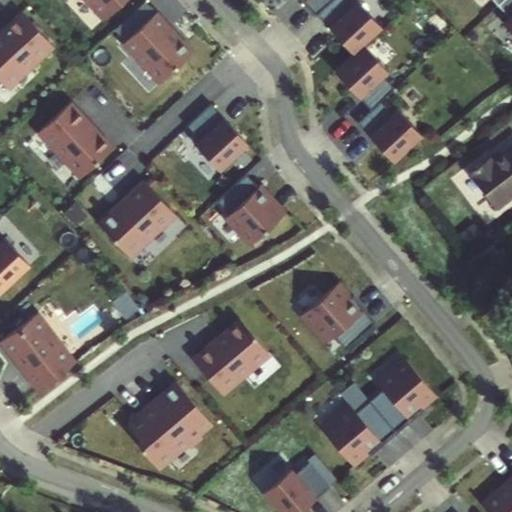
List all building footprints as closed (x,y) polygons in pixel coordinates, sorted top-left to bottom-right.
[(58,29),(31,0),(19,0),(5,13),(7,15),(0,20),(0,58),(10,69),(35,46),(37,48),(58,29)] [(197,35),(165,0),(155,0),(128,26),(164,65),(197,35)] [(323,0),(358,37),(368,28),(387,11),(377,0),(323,0)] [(340,55),(376,94),(386,85),(400,72),(388,59),(393,55),(368,28),(358,37),(340,55)] [(116,131),(76,85),(42,116),(84,162),(116,131)] [(376,94),(362,107),(399,146),(427,119),(403,93),(397,97),(386,85),(376,94)] [(216,87),(192,109),(205,122),(200,127),(225,154),(254,127),(216,87)] [(511,132),(511,133),(511,134),(511,141),(506,146),(502,140),(482,155),(507,189),(511,185),(511,132)] [(511,134),(511,133),(502,140),(506,146),(511,141),(511,134)] [(251,157),(222,184),(234,197),(231,200),(257,227),(265,220),(287,199),(274,185),(278,181),(266,168),(263,170),(251,157)] [(103,206),(135,241),(181,198),(149,163),(128,182),(129,184),(120,192),(119,191),(103,206)] [(265,220),(257,227),(261,230),(268,223),(265,220)] [(0,272),(4,276),(34,249),(9,222),(2,228),(0,225),(0,272)] [(345,265),(341,268),(353,283),(357,279),(345,265)] [(341,268),(309,296),(333,325),(339,320),(350,333),(380,307),(359,282),(360,281),(358,279),(353,283),(341,268)] [(39,298),(4,325),(17,343),(19,341),(26,351),(25,352),(42,375),(79,346),(62,324),(60,325),(39,298)] [(218,325),(197,343),(228,379),(249,361),(247,359),(273,336),(245,303),(228,317),(229,318),(220,326),(218,325)] [(218,325),(220,326),(229,318),(228,317),(218,325)] [(375,437),(425,394),(427,396),(429,394),(425,389),(439,376),(412,344),(383,368),(388,374),(374,385),(361,396),(357,391),(328,415),(356,447),(370,435),(374,439),(374,440),(377,438),(375,437)] [(135,398),(133,411),(144,423),(143,430),(163,453),(192,428),(197,429),(203,424),(204,418),(217,407),(181,365),(157,385),(160,389),(149,398),(135,398)] [(439,376),(425,389),(428,393),(443,381),(439,376)] [(356,447),(359,451),(374,439),(370,435),(356,447)] [(296,453),(268,477),(294,506),(335,471),(314,446),(300,458),(296,453)] [(511,511),(511,466),(486,491),(504,511),(511,511)] [(456,511),(476,511),(468,502),(456,511)]
